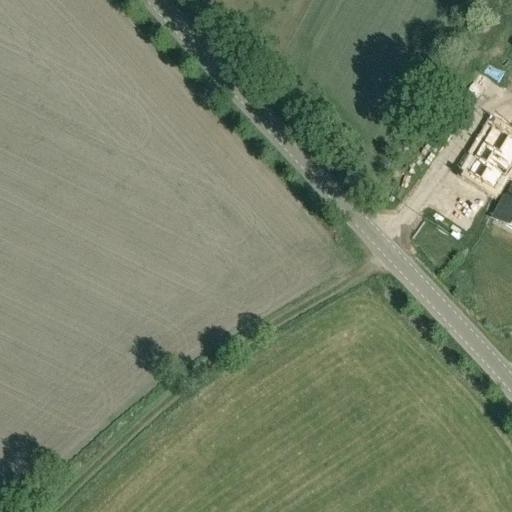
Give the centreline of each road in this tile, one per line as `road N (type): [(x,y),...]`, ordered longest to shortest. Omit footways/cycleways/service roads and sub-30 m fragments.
road 1 (unclassified): [(511,385),(153,0)]
road 2 (track): [(53,511),(225,351),(393,255)]
